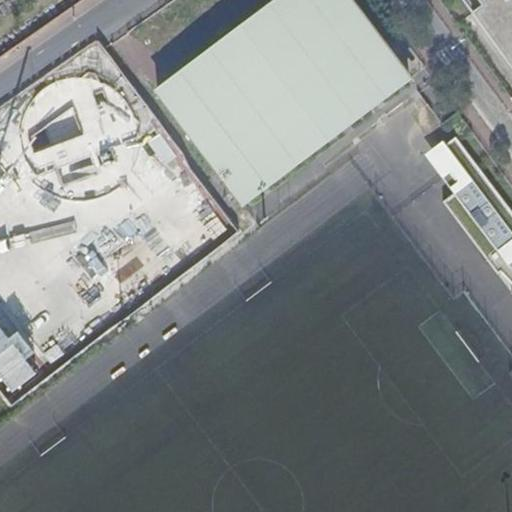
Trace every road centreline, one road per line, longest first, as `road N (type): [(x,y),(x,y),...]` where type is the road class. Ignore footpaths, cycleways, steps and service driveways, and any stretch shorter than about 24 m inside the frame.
road 1 (residential): [(511,139),(409,0)]
road 2 (residential): [(132,0),(0,91)]
